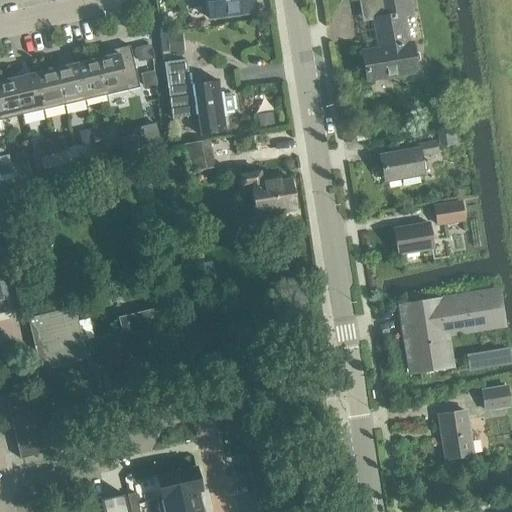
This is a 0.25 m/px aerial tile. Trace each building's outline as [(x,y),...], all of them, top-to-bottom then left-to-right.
[(206,0),(209,18),(252,12),(250,0),(206,0)] [(368,79),(415,71),(410,44),(407,45),(401,10),(409,9),(407,0),(380,0),(384,18),(375,19),(378,35),(385,34),(387,48),(363,52),(368,79)] [(182,35),(167,36),(168,52),(183,51),(182,35)] [(107,56),(97,59),(105,95),(139,87),(129,46),(105,51),(107,56)] [(149,46),(135,49),(138,61),(150,59),(151,58),(149,46)] [(97,59),(82,62),(76,64),(84,100),(105,95),(97,59)] [(199,135),(225,131),(223,116),(225,116),(225,114),(234,112),(236,109),(234,95),(230,93),(222,94),(221,91),(219,91),(217,80),(199,83),(200,88),(190,89),(190,84),(191,84),(190,71),(187,72),(185,59),(166,62),(170,90),(167,90),(172,118),(196,115),(199,135)] [(76,64),(55,68),(63,105),(84,100),(76,64)] [(55,68),(33,73),(42,110),(63,105),(55,68)] [(151,72),(141,74),(144,87),(152,85),(155,85),(152,72),(151,72)] [(12,78),(21,115),(42,110),(33,73),(12,78)] [(12,78),(0,81),(0,119),(0,120),(21,115),(12,78)] [(132,134),(119,138),(123,152),(148,145),(153,144),(159,143),(155,127),(154,123),(130,130),(132,134)] [(98,130),(91,131),(92,136),(94,144),(96,151),(102,149),(117,146),(112,126),(98,130)] [(91,131),(78,135),(83,156),(96,153),(96,151),(94,144),(92,136),(91,131)] [(451,135),(439,137),(440,147),(453,145),(451,135)] [(189,171),(211,167),(206,140),(184,144),(189,171)] [(420,156),(438,153),(435,141),(416,145),(417,148),(380,155),(384,181),(423,174),(420,156)] [(66,151),(52,154),(54,163),(69,159),(66,151)] [(39,157),(41,166),(54,163),(52,154),(39,157)] [(0,175),(12,172),(10,164),(11,164),(9,155),(0,157),(0,175)] [(27,160),(11,164),(10,164),(12,172),(30,168),(27,160)] [(274,215),(296,211),(291,176),(280,178),(279,176),(261,179),(260,171),(239,174),(241,186),(250,185),(256,221),(275,218),(274,215)] [(130,182),(135,181),(137,176),(133,172),(128,173),(127,178),(130,182)] [(437,226),(465,221),(462,202),(434,206),(437,226)] [(398,254),(432,249),(427,222),(393,228),(398,254)] [(169,305),(180,302),(177,289),(165,291),(169,305)] [(482,294),(401,307),(412,371),(444,366),(438,328),(486,320),(482,294)] [(40,370),(79,360),(86,358),(89,370),(129,360),(126,348),(164,339),(156,307),(117,316),(121,331),(82,340),(73,306),(27,318),(40,370)] [(508,350),(467,357),(469,371),(511,364),(508,350)] [(487,408),(507,405),(505,389),(485,392),(487,408)] [(49,451),(35,395),(7,401),(21,458),(49,451)] [(446,457),(470,453),(464,413),(440,417),(446,457)] [(61,428),(58,414),(47,417),(50,431),(61,428)] [(196,466),(155,476),(160,497),(196,489),(197,492),(201,491),(196,466)] [(160,497),(156,498),(158,511),(200,511),(201,511),(197,492),(196,489),(160,497)] [(129,495),(131,505),(139,503),(137,493),(129,495)] [(128,511),(124,494),(100,499),(103,511),(128,511)] [(141,511),(139,503),(131,505),(132,511),(141,511)]
